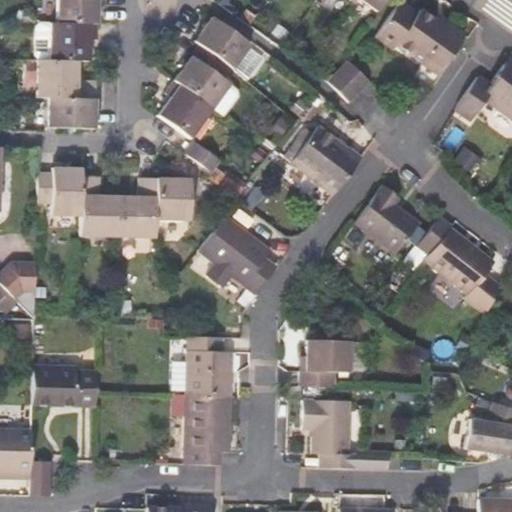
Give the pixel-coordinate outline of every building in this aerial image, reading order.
[(95,24),(96,9),(96,3),(102,2),(102,0),(54,0),(54,23),(95,24)] [(383,0),(359,0),(376,11),(383,0)] [(420,58),(437,70),(464,33),(447,21),(444,25),(420,8),(417,13),(399,0),(398,0),(371,38),(390,52),(393,47),(416,63),(420,58)] [(34,11),(21,10),(21,23),(34,23),(34,11)] [(246,45),(234,36),(209,17),(200,30),(192,42),(197,46),(230,70),(246,45)] [(54,23),(48,23),(39,23),(34,29),(33,55),(38,60),(47,61),(75,61),(86,62),(87,40),(95,40),(95,24),(54,23)] [(171,82),(209,109),(220,117),(236,96),(235,91),(226,85),(221,81),(230,70),(197,46),(171,82)] [(75,76),(75,61),(47,61),(38,60),(34,60),(34,98),(45,98),(93,100),(93,82),(75,81),(75,76)] [(345,62),(335,72),(357,93),(367,83),(345,62)] [(476,77),(453,109),(468,120),(482,100),(511,120),(511,72),(502,66),(488,85),(476,77)] [(335,72),(325,82),(347,103),(357,93),(335,72)] [(188,140),(209,109),(171,82),(162,94),(168,98),(163,106),(155,116),(188,140)] [(92,129),(93,114),(93,100),(45,98),(45,128),(92,129)] [(511,127),(496,115),(489,124),(510,139),(511,136),(511,127)] [(330,196),(358,159),(316,128),(312,133),(303,127),(286,150),(294,156),(287,164),(330,196)] [(270,153),(275,146),(262,136),(258,142),(261,145),(261,146),(270,153)] [(209,172),(214,167),(218,160),(194,144),(185,156),(198,165),(209,172)] [(256,148),(250,156),(261,165),(268,156),(256,148)] [(480,164),(461,149),(452,162),(471,176),(480,164)] [(47,216),(78,218),(79,177),(79,169),(64,169),(49,168),(49,178),(35,178),(34,207),(47,208),(47,216)] [(77,236),(115,237),(116,197),(100,197),(95,197),(96,177),(79,177),(78,218),(77,236)] [(130,197),(116,197),(115,237),(152,238),(152,220),(153,179),(136,179),(136,197),(130,197)] [(173,179),(153,179),(152,220),(187,221),(188,180),(173,179)] [(264,193),(248,182),(243,188),(240,192),(256,204),(264,193)] [(381,186),(352,223),(391,254),(414,225),(402,216),(391,206),(397,199),(381,186)] [(261,258),(264,254),(243,238),(247,233),(222,215),(195,251),(213,264),(206,274),(223,287),(231,277),(247,288),(238,301),(246,307),(256,294),(254,292),(274,267),(261,258)] [(415,247),(426,255),(447,226),(450,226),(438,217),(415,247)] [(483,312),(503,284),(487,273),(495,261),(470,243),(447,226),(426,255),(421,261),(467,294),(464,298),(483,312)] [(268,250),(247,233),(243,238),(264,254),(268,250)] [(31,318),(33,264),(10,263),(0,272),(0,284),(16,302),(31,318)] [(16,302),(0,284),(0,311),(2,314),(16,302)] [(184,337),(183,396),(222,397),(228,397),(229,352),(219,352),(219,338),(184,337)] [(297,387),(332,388),(333,373),(345,374),(345,371),(358,372),(359,349),(304,348),(304,360),(297,360),(297,387)] [(93,406),(94,371),(72,370),(72,366),(31,365),(29,405),(93,406)] [(227,453),(228,432),(221,432),(222,397),(183,396),(170,395),(169,417),(182,417),(181,466),(217,467),(218,453),(227,453)] [(316,470),(386,471),(386,453),(354,453),(353,456),(343,455),(344,402),(299,402),(298,431),(308,431),(308,455),(316,455),(316,470)] [(509,453),(511,438),(511,410),(493,403),(484,423),(466,422),(461,449),(488,453),(510,456),(509,453)] [(0,471),(28,472),(28,433),(0,432),(0,471)] [(131,448),(117,449),(118,459),(131,458),(131,448)] [(170,465),(170,453),(153,453),(153,464),(170,465)] [(511,511),(511,501),(478,502),(477,511),(511,511)]
